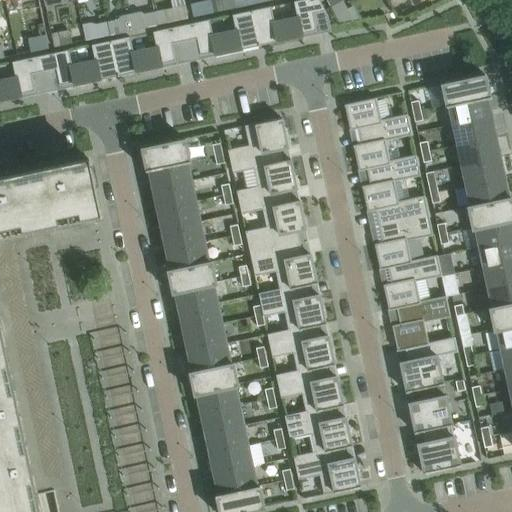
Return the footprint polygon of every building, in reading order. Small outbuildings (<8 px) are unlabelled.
[(224,11),(222,0),(214,0),(217,12),(224,11)] [(233,0),(222,0),(224,11),(236,8),(233,0)] [(270,6),(251,11),(259,46),(259,45),(302,36),(302,33),(316,30),(312,13),(324,10),(318,0),(300,0),(293,2),(297,18),(274,23),(270,6)] [(325,0),(330,8),(342,2),(341,0),(325,0)] [(342,2),(330,8),(335,17),(347,11),(342,2)] [(184,7),(153,13),(156,25),(187,19),(184,7)] [(209,20),(181,26),(184,40),(196,38),(200,55),(214,52),(215,55),(258,45),(258,46),(259,46),(251,11),(232,15),(236,31),(212,36),(209,20)] [(139,12),(129,14),(133,31),(147,27),(156,25),(153,13),(144,15),(139,12)] [(117,21),(106,23),(109,36),(119,34),(133,31),(129,14),(121,16),(117,21)] [(109,36),(106,23),(96,25),(99,38),(109,36)] [(129,37),(110,41),(118,76),(118,75),(161,66),(161,63),(175,60),(171,43),(184,40),(181,26),(153,32),(156,48),(133,53),(129,37)] [(50,34),(53,47),(71,43),(68,30),(50,34)] [(38,37),(28,39),(31,52),(41,49),(38,37)] [(68,50),(40,56),(43,71),(56,68),(59,85),(73,82),(74,85),(117,76),(117,77),(118,76),(110,41),(91,45),(95,61),(72,66),(68,50)] [(43,71),(40,56),(12,62),(15,78),(0,81),(0,100),(21,96),(20,93),(34,90),(31,73),(43,71)] [(441,84),(445,105),(489,96),(489,95),(488,95),(484,74),(441,84)] [(451,124),(451,125),(492,116),(491,116),(486,97),(489,96),(445,105),(445,106),(447,106),(451,124)] [(352,145),(352,146),(410,133),(406,114),(380,119),(375,99),(376,99),(375,97),(343,104),(344,106),(348,123),(349,130),(354,129),(357,128),(360,143),(357,144),(352,145)] [(410,102),(412,112),(420,110),(418,100),(410,102)] [(420,110),(412,112),(414,122),(422,120),(420,110)] [(455,145),(496,137),(496,136),(495,136),(491,117),(492,117),(492,116),(451,125),(451,126),(452,126),(456,145),(455,145)] [(232,173),(253,168),(253,167),(282,161),(282,160),(279,148),(282,148),(280,137),(285,136),(281,119),(281,118),(244,126),(249,145),(227,150),(232,173)] [(361,186),(419,174),(415,154),(388,160),(384,140),(410,134),(410,133),(352,146),(353,146),(357,164),(358,170),(366,169),(369,184),(361,186)] [(459,165),(459,166),(500,157),(500,156),(499,156),(495,138),(496,137),(455,145),(455,146),(456,146),(460,165),(459,165)] [(144,168),(145,169),(189,160),(184,139),(141,148),(145,168),(144,168)] [(419,143),(421,153),(429,151),(427,141),(419,143)] [(212,145),(214,154),(222,153),(220,143),(212,145)] [(429,151),(421,153),(423,162),(431,161),(429,151)] [(222,153),(214,154),(216,164),(224,162),(222,153)] [(464,185),(464,186),(505,177),(504,177),(500,158),(500,157),(459,166),(460,166),(465,185),(464,185)] [(241,213),(262,209),(262,208),(291,202),(291,201),(288,189),(291,189),(289,178),(293,177),(290,160),(290,158),(282,160),(282,161),(253,167),(253,168),(257,186),(236,190),(241,213)] [(27,311),(10,233),(100,213),(88,159),(0,178),(0,511),(39,511),(35,495),(65,489),(27,311)] [(148,169),(152,189),(191,181),(187,161),(189,161),(189,160),(145,169),(145,170),(148,169)] [(425,173),(428,183),(436,182),(433,171),(425,173)] [(375,209),(378,226),(428,215),(423,195),(397,201),(393,181),(419,175),(419,174),(361,186),(361,187),(362,187),(365,204),(367,211),(372,210),(375,209)] [(467,206),(467,207),(510,197),(508,197),(504,178),(505,178),(505,177),(464,186),(464,187),(465,187),(469,205),(467,206)] [(152,189),(156,209),(195,201),(191,181),(152,189)] [(428,183),(430,193),(438,192),(436,182),(428,183)] [(220,185),(223,195),(231,193),(229,183),(220,185)] [(438,192),(430,193),(432,203),(440,201),(438,192)] [(231,193),(223,195),(225,205),(233,203),(231,193)] [(467,207),(471,227),(511,218),(511,205),(510,197),(467,207)] [(245,231),(250,253),(299,243),(297,230),(300,229),(297,218),(302,217),(299,201),(299,200),(299,199),(291,201),(291,202),(262,208),(262,209),(266,227),(245,231)] [(156,209),(161,230),(200,221),(195,201),(156,209)] [(379,268),(379,269),(437,256),(436,255),(410,260),(406,240),(432,235),(428,215),(378,226),(382,242),(379,243),(374,244),(375,250),(379,268)] [(477,247),(511,239),(511,218),(471,227),(471,228),(474,228),(478,247),(477,247)] [(161,230),(165,250),(204,242),(200,221),(161,230)] [(436,224),(438,234),(446,233),(444,223),(436,224)] [(229,226),(231,236),(239,234),(237,224),(229,226)] [(446,233),(438,234),(441,244),(449,242),(446,233)] [(239,234),(231,236),(233,246),(241,244),(239,234)] [(481,267),(481,268),(511,261),(511,239),(477,247),(477,248),(478,248),(482,267),(481,267)] [(167,270),(167,271),(211,262),(211,261),(208,261),(204,242),(165,250),(169,269),(167,270)] [(276,271),(279,289),(280,290),(308,283),(308,284),(316,282),(316,281),(312,264),(308,265),(305,254),(302,255),(299,243),(250,253),(254,275),(276,271)] [(437,256),(441,275),(441,276),(452,274),(448,253),(443,254),(437,256)] [(388,309),(445,296),(419,301),(415,281),(441,275),(437,256),(379,269),(384,268),(387,267),(391,283),(387,283),(383,284),(384,291),(388,309)] [(485,287),(486,288),(511,282),(511,261),(481,268),(481,269),(482,268),(486,287),(485,287)] [(171,291),(171,292),(215,282),(211,262),(167,271),(171,291)] [(238,267),(240,277),(248,275),(246,265),(238,267)] [(445,296),(451,295),(457,294),(452,274),(441,276),(445,296)] [(248,275),(240,277),(242,286),(250,285),(248,275)] [(174,292),(178,311),(217,303),(213,284),(215,283),(215,282),(171,292),(174,292)] [(489,308),(489,309),(511,303),(511,282),(486,288),(486,289),(487,289),(491,307),(489,308)] [(284,312),(288,329),(288,330),(317,324),(317,325),(325,323),(325,322),(321,305),(316,306),(314,295),(311,296),(308,284),(308,283),(280,290),(279,289),(258,293),(261,305),(263,315),(263,316),(284,312)] [(446,297),(388,309),(388,310),(396,308),(399,323),(392,325),(393,332),(397,349),(428,342),(423,322),(450,316),(446,297)] [(178,311),(182,332),(222,323),(217,303),(178,311)] [(511,303),(489,309),(493,329),(511,325),(511,303)] [(464,314),(462,304),(454,306),(456,316),(464,314)] [(253,306),(255,316),(263,315),(261,305),(253,306)] [(464,314),(456,316),(458,326),(468,324),(466,314),(464,314)] [(265,324),(263,316),(263,315),(255,316),(257,326),(265,324)] [(182,332),(187,352),(226,344),(222,323),(182,332)] [(293,352),(297,370),(297,371),(326,365),(326,366),(334,364),(334,363),(333,363),(330,346),(325,347),(323,336),(320,337),(317,325),(317,324),(288,330),(288,329),(267,334),(272,357),(293,352)] [(499,349),(499,350),(511,346),(511,325),(493,329),(493,330),(495,330),(500,349),(499,349)] [(400,362),(402,373),(405,390),(405,391),(443,383),(442,382),(436,356),(457,351),(454,337),(428,342),(397,349),(396,349),(397,351),(405,349),(407,361),(404,361),(400,362)] [(188,372),(188,373),(232,363),(230,363),(226,344),(187,352),(191,371),(188,372)] [(462,347),(464,356),(472,355),(470,345),(462,347)] [(503,369),(503,370),(511,368),(511,346),(499,350),(500,350),(504,369),(503,369)] [(255,348),(258,358),(266,356),(263,347),(255,348)] [(472,355),(464,356),(467,366),(475,365),(472,355)] [(266,356),(258,358),(260,368),(268,366),(266,356)] [(189,373),(193,393),(237,384),(232,363),(188,373),(188,374),(189,373)] [(302,393),(306,411),(306,412),(334,406),(335,407),(343,405),(342,404),(338,387),(334,388),(331,377),(328,378),(326,366),(326,365),(297,371),(297,370),(276,375),(281,398),(302,393)] [(507,389),(508,390),(511,389),(511,368),(503,370),(503,371),(504,370),(508,389),(507,389)] [(465,389),(463,379),(455,381),(457,391),(465,389)] [(196,394),(200,413),(239,405),(235,385),(237,385),(237,384),(193,393),(194,394),(196,394)] [(471,387),(473,397),(481,395),(479,385),(471,387)] [(264,389),(266,399),(274,398),(272,388),(264,389)] [(414,432),(422,430),(451,424),(451,423),(445,395),(408,403),(414,431),(414,432)] [(481,395),(473,397),(475,407),(484,405),(481,395)] [(274,398),(266,399),(268,409),(276,407),(274,398)] [(200,413),(204,433),(243,425),(239,405),(200,413)] [(310,434),(314,452),(314,453),(343,446),(343,447),(351,446),(351,444),(347,428),(342,429),(340,418),(337,418),(335,407),(334,406),(306,412),(306,411),(284,415),(289,438),(310,434)] [(451,424),(422,430),(425,442),(417,444),(423,471),(423,472),(423,473),(460,465),(460,464),(459,464),(451,424)] [(204,433),(209,454),(248,445),(243,425),(204,433)] [(480,428),(482,438),(490,436),(488,426),(480,428)] [(273,430),(275,440),(283,438),(281,428),(273,430)] [(490,436),(482,438),(484,448),(492,446),(490,436)] [(283,438),(275,440),(277,450),(285,448),(283,438)] [(209,454),(213,474),(252,466),(248,445),(209,454)] [(314,453),(314,452),(293,456),(298,479),(319,475),(323,494),(360,486),(360,485),(356,468),(351,469),(349,458),(346,459),(343,447),(343,446),(314,453)] [(214,494),(214,495),(259,486),(258,485),(256,485),(252,466),(213,474),(217,494),(214,494)] [(282,471),(284,481),(292,479),(290,469),(282,471)] [(292,479),(284,481),(286,491),(294,489),(292,479)] [(259,486),(214,495),(214,496),(215,496),(218,511),(240,511),(263,507),(259,486)]
